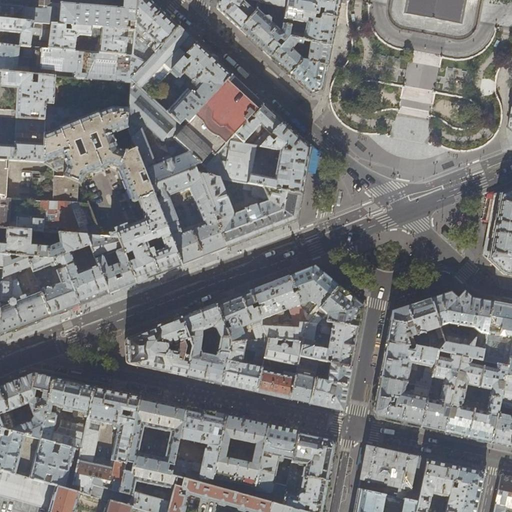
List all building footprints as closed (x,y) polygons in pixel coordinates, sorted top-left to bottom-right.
[(0,0),(0,18),(135,30),(137,0),(124,0),(124,9),(61,3),(60,10),(56,9),(56,7),(48,7),(48,8),(24,6),(23,6),(0,3),(0,0)] [(163,12),(150,0),(137,0),(135,30),(132,56),(145,63),(149,59),(141,51),(149,42),(145,38),(147,36),(154,43),(153,45),(153,48),(154,51),(155,52),(179,27),(163,12)] [(219,0),(217,9),(227,18),(239,29),(255,12),(243,0),(245,0),(250,0),(258,3),(258,0),(219,0)] [(287,0),(258,0),(258,3),(256,12),(255,12),(239,29),(255,45),(270,59),(289,38),(291,27),(283,25),(282,25),(281,32),(271,23),(271,19),(268,16),(265,17),(258,11),(260,9),(261,4),(286,9),(287,0)] [(308,0),(287,0),(286,9),(336,18),(338,5),(339,0),(311,0),(311,1),(308,0)] [(406,0),(405,11),(404,12),(405,13),(406,14),(432,19),(457,24),(459,24),(460,23),(461,22),(464,0),(406,0)] [(286,9),(283,25),(291,27),(289,38),(304,41),(311,42),(331,46),(333,33),(335,22),(336,18),(286,9)] [(135,30),(0,18),(0,42),(0,37),(4,35),(7,36),(8,32),(20,34),(19,46),(31,47),(32,35),(40,35),(40,40),(49,40),(48,48),(74,51),(75,41),(78,41),(78,37),(77,36),(79,35),(90,36),(90,39),(100,40),(99,53),(132,56),(135,30)] [(187,34),(179,27),(155,52),(149,59),(145,63),(130,79),(147,95),(152,90),(170,71),(182,58),(185,54),(196,43),(187,34)] [(303,45),(304,41),(289,38),(270,59),(280,68),(289,76),(303,61),(302,61),(295,54),(298,51),(295,47),(297,44),(303,45)] [(329,57),(331,46),(311,42),(309,55),(308,59),(310,63),(311,64),(327,67),(329,57)] [(196,43),(185,54),(189,58),(186,62),(182,58),(170,71),(178,78),(173,83),(178,88),(183,83),(183,79),(186,76),(197,86),(194,90),(195,92),(193,94),(191,93),(190,93),(186,90),(165,112),(180,125),(184,120),(188,123),(231,76),(214,60),(196,43)] [(0,44),(0,71),(29,74),(29,68),(18,67),(19,46),(0,44)] [(99,53),(74,51),(48,48),(44,48),(42,70),(44,71),(44,75),(56,76),(56,71),(76,73),(75,78),(130,83),(130,79),(145,63),(132,56),(99,53)] [(310,63),(303,61),(289,76),(303,89),(310,95),(322,91),(325,77),(327,67),(311,64),(310,63)] [(0,116),(16,118),(45,119),(46,104),(53,104),(54,104),(56,76),(44,75),(38,75),(38,83),(32,83),(32,74),(29,74),(0,71),(0,116)] [(247,90),(231,76),(188,123),(183,128),(174,139),(205,168),(206,167),(218,154),(235,135),(263,105),(247,90)] [(153,100),(147,95),(130,79),(130,83),(129,103),(127,129),(181,266),(205,256),(227,248),(217,222),(215,217),(198,175),(205,168),(174,139),(183,128),(180,125),(165,112),(153,100)] [(481,83),(483,91),(492,88),(489,80),(481,83)] [(141,221),(109,233),(100,233),(101,237),(117,238),(121,246),(122,249),(136,283),(153,276),(181,266),(127,129),(129,103),(110,103),(96,109),(53,107),(53,104),(46,104),(45,119),(43,162),(55,170),(65,176),(78,182),(80,183),(80,185),(84,175),(111,165),(119,168),(132,202),(134,203),(141,221)] [(271,112),(263,105),(235,135),(243,143),(260,125),(266,131),(253,145),(256,146),(261,147),(282,123),(271,112)] [(0,159),(6,160),(43,162),(45,119),(16,118),(14,146),(0,145),(0,159)] [(243,143),(235,135),(218,154),(230,181),(246,184),(302,194),(305,180),(311,149),(297,137),(282,123),(261,147),(260,148),(280,151),(275,179),(251,175),(253,145),(245,144),(243,143)] [(218,154),(206,167),(206,176),(198,175),(215,217),(219,216),(218,217),(219,219),(219,220),(221,220),(217,222),(227,248),(237,244),(291,223),(297,221),(299,208),(302,194),(246,184),(245,189),(252,191),(251,194),(264,199),(267,198),(269,202),(257,206),(256,204),(245,209),(245,211),(233,215),(220,180),(230,181),(218,154)] [(77,204),(78,182),(65,176),(55,170),(53,202),(77,204)] [(511,188),(494,195),(483,256),(503,274),(511,275),(511,188)] [(6,199),(0,198),(0,228),(7,229),(31,231),(43,232),(44,220),(17,217),(17,222),(9,222),(10,199),(6,199)] [(81,204),(77,204),(53,202),(41,201),(41,208),(48,209),(46,225),(48,227),(65,229),(65,234),(85,235),(101,237),(100,233),(97,226),(90,228),(81,204)] [(0,254),(4,255),(27,257),(37,258),(38,247),(30,246),(31,231),(7,229),(6,244),(0,243),(0,254)] [(65,234),(50,232),(50,237),(50,238),(59,239),(61,243),(49,247),(38,247),(37,258),(52,259),(55,266),(57,272),(65,269),(79,305),(95,299),(108,294),(97,266),(78,273),(70,253),(74,251),(77,253),(87,248),(88,245),(89,245),(85,235),(65,234)] [(117,238),(101,237),(85,235),(89,245),(97,266),(108,294),(122,288),(136,283),(122,249),(116,252),(115,254),(119,264),(113,266),(113,264),(106,266),(105,263),(107,261),(103,252),(121,246),(117,238)] [(31,267),(27,257),(4,255),(2,279),(1,305),(0,316),(0,335),(29,324),(50,316),(41,292),(25,298),(24,297),(22,296),(21,293),(22,292),(16,277),(15,277),(14,273),(31,267)] [(52,259),(37,258),(27,257),(31,267),(33,273),(48,267),(49,269),(55,266),(52,259)] [(292,274),(289,276),(307,324),(338,286),(325,275),(314,266),(292,274)] [(61,284),(41,292),(50,316),(64,311),(79,305),(65,269),(57,272),(61,284)] [(307,324),(289,276),(271,283),(249,291),(268,338),(268,340),(303,342),(307,324)] [(342,289),(338,286),(307,324),(327,326),(327,323),(358,328),(362,306),(342,289)] [(234,297),(216,304),(231,343),(246,341),(241,328),(251,324),(257,339),(268,338),(249,291),(234,297)] [(435,297),(430,298),(440,326),(448,323),(474,327),(480,332),(472,342),(443,337),(445,342),(438,351),(450,354),(461,356),(471,359),(481,361),(484,350),(478,348),(478,346),(484,347),(493,302),(479,300),(471,298),(464,291),(458,298),(451,292),(435,297)] [(426,300),(392,311),(390,321),(389,324),(387,337),(386,340),(437,351),(438,351),(445,342),(443,337),(440,326),(430,298),(426,300)] [(511,306),(505,305),(493,302),(484,347),(484,350),(481,361),(496,364),(507,366),(511,345),(511,306)] [(231,343),(216,304),(200,310),(181,318),(193,347),(185,377),(204,381),(222,384),(231,343)] [(157,370),(185,377),(193,347),(181,318),(159,326),(126,339),(128,364),(157,370)] [(307,324),(303,342),(300,357),(318,361),(324,362),(331,363),(351,367),(355,346),(358,328),(327,323),(327,326),(307,324)] [(268,340),(268,338),(257,339),(246,341),(231,343),(222,384),(238,388),(257,392),(263,365),(264,358),(268,340)] [(303,342),(268,340),(264,358),(298,366),(300,357),(303,342)] [(436,357),(437,351),(386,340),(380,373),(379,377),(407,383),(411,363),(426,366),(422,383),(416,382),(416,385),(429,388),(432,377),(436,357)] [(444,433),(461,356),(450,354),(449,360),(436,357),(432,377),(444,380),(439,402),(427,399),(420,428),(431,430),(443,433),(444,433)] [(496,364),(495,369),(470,364),(471,359),(461,356),(444,433),(453,435),(477,440),(491,443),(506,375),(507,366),(496,364)] [(317,364),(318,361),(300,357),(298,366),(296,374),(290,399),(300,401),(309,403),(314,379),(317,364)] [(346,389),(351,367),(331,363),(327,381),(314,379),(309,403),(324,407),(342,411),(346,389)] [(271,368),(263,365),(257,392),(272,395),(290,399),(296,374),(284,371),(282,376),(274,374),(275,369),(271,368)] [(19,380),(0,387),(0,392),(10,418),(13,417),(11,410),(29,403),(35,417),(31,422),(14,428),(14,429),(10,430),(40,439),(53,378),(34,374),(19,380)] [(511,376),(506,375),(491,443),(509,447),(511,447),(511,417),(505,416),(505,415),(500,414),(502,407),(511,409),(511,376)] [(405,391),(407,383),(379,377),(378,381),(373,412),(377,418),(395,422),(420,428),(427,399),(429,388),(416,385),(415,385),(414,391),(411,391),(411,392),(405,391)] [(75,383),(53,378),(40,439),(54,443),(60,445),(80,450),(85,427),(61,421),(60,427),(58,429),(57,433),(53,433),(57,417),(56,414),(51,413),(52,409),(57,410),(58,406),(64,408),(63,410),(70,412),(69,415),(77,417),(78,411),(86,412),(85,417),(87,417),(94,387),(75,383)] [(94,387),(87,417),(85,427),(80,450),(72,490),(79,493),(90,495),(93,485),(119,492),(140,397),(119,393),(94,387)] [(14,429),(14,428),(10,418),(0,392),(0,427),(10,430),(14,429)] [(171,476),(174,459),(179,439),(186,407),(164,402),(140,397),(119,492),(132,496),(129,507),(132,507),(134,508),(148,511),(166,511),(169,502),(133,492),(136,482),(173,490),(176,477),(171,476)] [(206,412),(186,407),(179,439),(208,445),(207,450),(205,449),(202,465),(174,459),(171,476),(176,477),(200,484),(202,480),(206,481),(209,479),(212,480),(212,478),(226,416),(206,412)] [(212,478),(254,488),(268,425),(247,421),(226,416),(212,478)] [(282,428),(268,425),(254,488),(252,498),(282,506),(286,487),(273,484),(277,464),(280,464),(283,462),(284,458),(292,460),(298,432),(294,431),(282,428)] [(0,470),(15,475),(24,441),(38,445),(29,479),(72,490),(80,450),(60,445),(58,454),(52,452),(54,443),(40,439),(10,430),(0,427),(0,470)] [(316,436),(298,432),(292,460),(291,462),(306,465),(305,468),(302,468),(301,476),(329,482),(330,477),(336,445),(332,439),(316,436)] [(391,490),(390,496),(417,502),(427,459),(393,452),(366,446),(360,476),(360,479),(375,483),(375,484),(385,486),(386,485),(399,488),(398,491),(391,490)] [(443,463),(427,459),(417,502),(416,511),(422,511),(427,511),(432,491),(446,495),(446,494),(448,495),(449,494),(451,483),(452,482),(453,481),(455,481),(458,466),(443,463)] [(475,470),(458,466),(455,481),(453,481),(452,482),(451,483),(449,494),(448,495),(444,511),(476,511),(479,500),(484,477),(479,471),(475,470)] [(0,511),(74,511),(79,493),(72,490),(29,479),(24,478),(15,475),(0,470),(0,511)] [(323,511),(327,495),(329,482),(301,476),(289,474),(286,487),(282,506),(303,511),(304,506),(308,507),(307,511),(323,511)] [(511,511),(511,477),(501,475),(492,511),(511,511)] [(210,487),(200,484),(176,477),(173,490),(169,502),(166,511),(182,511),(184,507),(183,506),(186,497),(190,494),(201,497),(201,498),(208,500),(208,499),(218,502),(218,503),(225,505),(226,504),(238,507),(238,508),(246,510),(246,509),(254,511),(303,511),(282,506),(252,498),(210,487)] [(132,496),(119,492),(93,485),(90,495),(89,496),(108,501),(106,506),(105,506),(105,509),(106,509),(104,511),(130,511),(132,507),(129,507),(132,496)] [(415,511),(416,511),(417,502),(390,496),(358,489),(354,507),(353,511),(415,511)]
